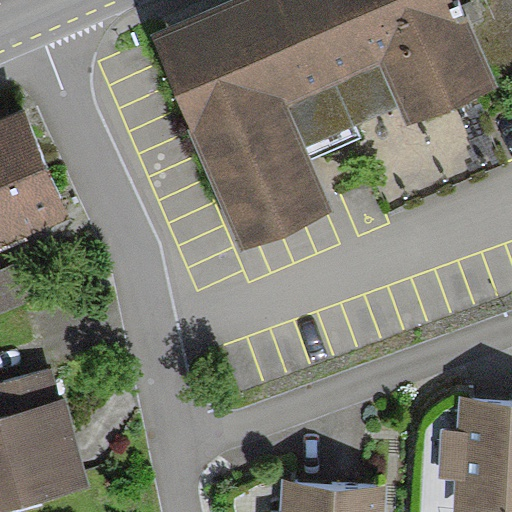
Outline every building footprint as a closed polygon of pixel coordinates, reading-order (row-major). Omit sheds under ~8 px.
[(511,0),(203,0),(153,22),(244,231),(330,194),(303,132),(401,90),(410,110),(494,73),(511,65),(511,0)] [(390,177),(403,213),(511,172),(511,161),(486,93),(411,121),(427,164),(390,177)] [(28,101),(0,112),(0,235),(71,207),(28,101)] [(24,255),(0,266),(0,309),(41,291),(24,255)] [(0,499),(94,473),(69,381),(61,383),(55,360),(0,375),(0,499)] [(511,511),(511,396),(459,394),(458,430),(441,430),(440,474),(453,474),(452,511),(471,511),(511,511)] [(382,511),(384,481),(282,476),(280,508),(266,508),(265,511),(382,511)]
